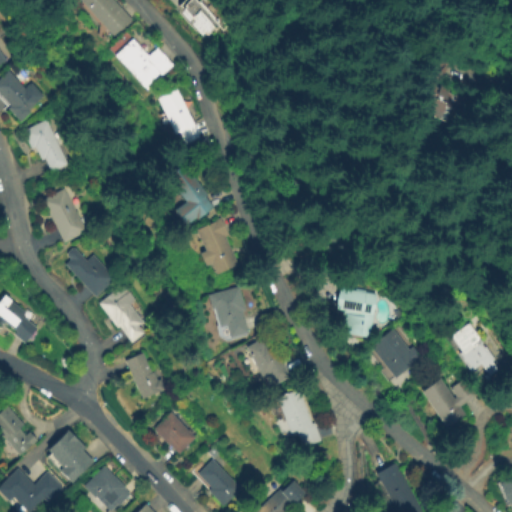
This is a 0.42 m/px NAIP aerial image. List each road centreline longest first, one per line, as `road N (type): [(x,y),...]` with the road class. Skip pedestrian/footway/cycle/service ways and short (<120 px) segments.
road 1 (residential): [(135,0),(194,67),(254,241),(309,345),(486,511)]
road 2 (residential): [(0,150),(27,261),(87,341),(91,374),(79,403)]
road 3 (residential): [(0,361),(79,403),(184,511)]
road 4 (residential): [(465,494),(490,466),(511,462),(507,404),(483,418),(475,457),(452,484)]
road 5 (residential): [(349,387),(342,414),(347,493),(331,511)]
